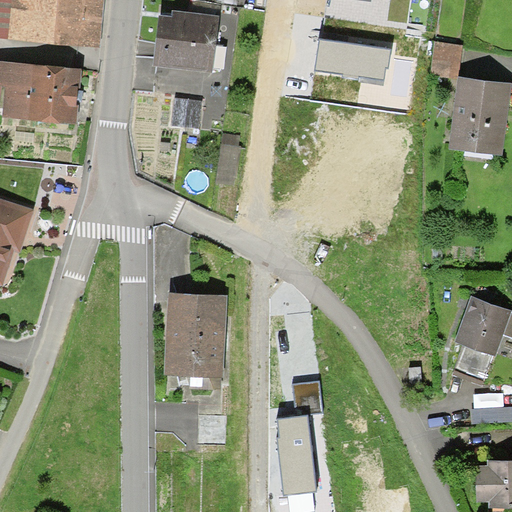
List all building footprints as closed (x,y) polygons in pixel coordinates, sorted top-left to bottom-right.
[(10,0),(7,37),(82,43),(85,0),(10,0)] [(157,61),(211,68),(214,42),(217,18),(178,13),(177,20),(163,18),(160,42),(157,61)] [(392,51),(320,38),(313,72),(386,85),(392,51)] [(440,41),(435,72),(457,76),(462,44),(440,41)] [(225,43),(214,42),(211,68),(222,69),(225,43)] [(0,61),(0,83),(8,84),(11,84),(12,62),(0,61)] [(79,68),(12,62),(11,84),(8,84),(6,115),(74,121),(77,93),(79,68)] [(501,106),(506,107),(509,84),(462,78),(454,137),(496,143),(501,106)] [(172,124),(186,125),(189,98),(176,97),(172,124)] [(203,100),(189,98),(186,125),(200,127),(203,100)] [(496,143),(454,137),(453,145),(500,151),(504,121),(506,107),(501,106),(496,143)] [(222,144),(217,179),(231,181),(237,146),(222,144)] [(31,210),(0,200),(0,262),(7,265),(13,245),(18,231),(24,233),(31,210)] [(24,233),(18,231),(13,245),(19,247),(21,241),(24,233)] [(173,335),(172,367),(195,368),(194,382),(217,384),(221,298),(175,296),(173,335)] [(474,297),(459,339),(466,342),(495,352),(511,310),(474,297)] [(495,352),(466,342),(455,373),(471,379),(485,384),(496,352),(495,352)] [(411,385),(422,385),(421,365),(410,366),(411,385)] [(317,380),(291,383),(296,418),(278,421),(279,433),(274,434),(283,494),(319,489),(307,413),(322,411),(317,380)] [(199,443),(227,445),(228,415),(200,413),(199,443)] [(509,504),(511,503),(511,458),(493,459),(493,466),(479,467),(479,481),(479,496),(494,496),(494,503),(509,503),(509,504)]
